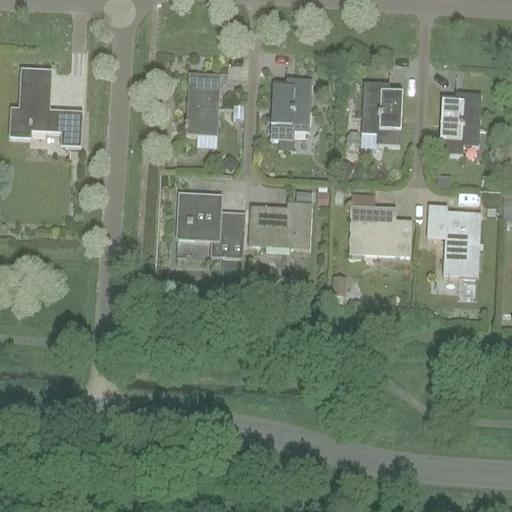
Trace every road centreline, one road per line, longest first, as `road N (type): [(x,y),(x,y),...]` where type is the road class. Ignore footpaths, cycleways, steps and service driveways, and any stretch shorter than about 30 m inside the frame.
road 1 (tertiary): [(511,473),(171,413),(93,410)]
road 2 (unclassified): [(93,410),(119,13)]
road 3 (residential): [(511,13),(259,0)]
